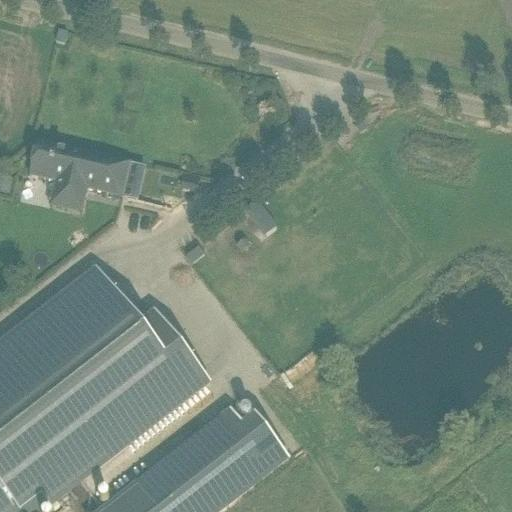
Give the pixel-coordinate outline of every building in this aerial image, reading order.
[(352,126),(358,135),(366,129),(359,121),(352,126)] [(122,201),(130,167),(37,145),(29,179),(56,185),(53,196),(76,201),(79,191),(122,201)] [(0,180),(0,196),(9,199),(12,183),(0,180)] [(264,238),(276,227),(257,206),(244,216),(264,238)] [(0,511),(44,511),(208,385),(181,350),(154,316),(138,329),(109,290),(0,374),(0,511)] [(225,511),(276,473),(243,431),(231,440),(221,428),(113,511),(225,511)]
